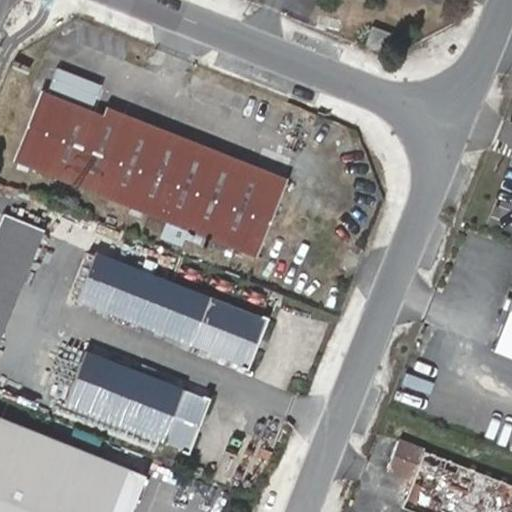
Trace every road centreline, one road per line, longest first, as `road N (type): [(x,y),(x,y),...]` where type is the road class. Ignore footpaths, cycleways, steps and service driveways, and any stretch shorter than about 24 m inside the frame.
road 1 (unknown): [(465,311),(307,231),(312,164),(154,82),(32,39)]
road 2 (unknown): [(465,311),(447,371),(457,383),(511,399)]
